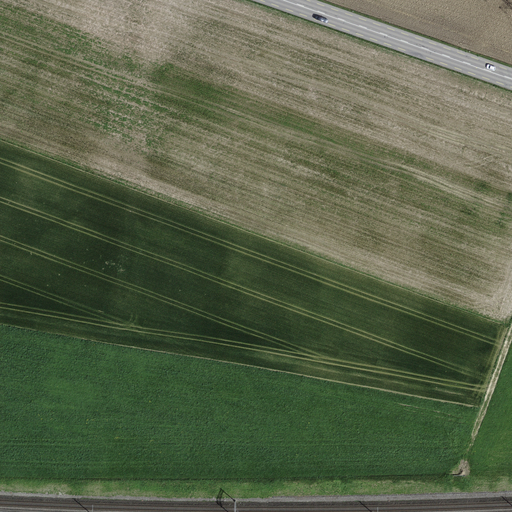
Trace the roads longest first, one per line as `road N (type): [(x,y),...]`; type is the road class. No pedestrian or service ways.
road 1 (secondary): [(511,78),(278,0)]
road 2 (track): [(511,345),(471,459)]
